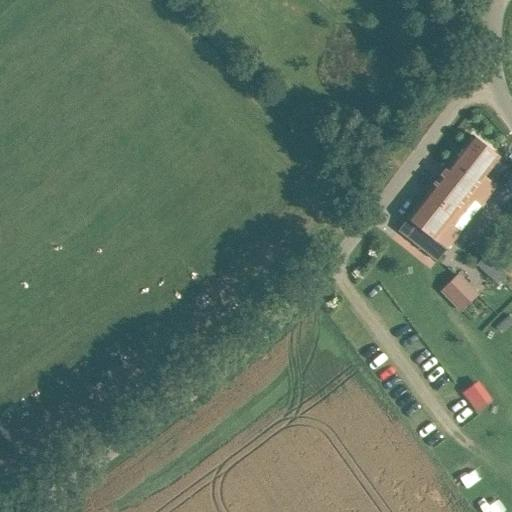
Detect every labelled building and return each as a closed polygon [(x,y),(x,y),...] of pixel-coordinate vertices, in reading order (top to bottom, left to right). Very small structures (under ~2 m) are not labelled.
[(400,229),(438,259),(496,185),(484,176),(500,156),(473,135),(400,229)] [(475,263),(490,280),(507,264),(492,247),(475,263)] [(459,274),(449,284),(469,304),(479,294),(459,274)] [(475,379),(459,392),(475,411),(491,399),(475,379)] [(454,479),(468,494),(483,481),(468,465),(454,479)] [(487,511),(503,511),(510,506),(496,491),(482,506),(487,511)]
